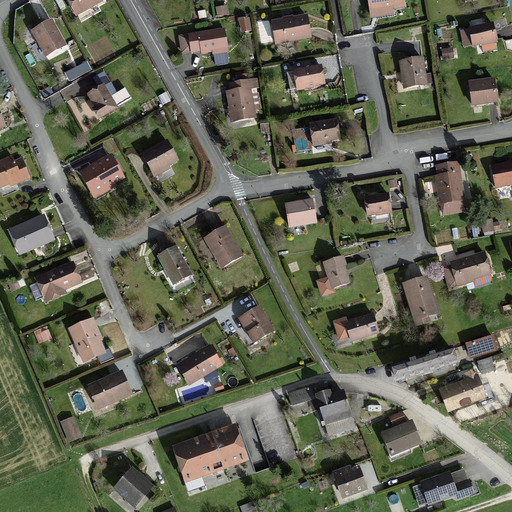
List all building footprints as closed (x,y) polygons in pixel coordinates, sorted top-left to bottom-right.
[(67,0),(76,15),(102,0),(67,0)] [(369,0),(371,11),(391,8),(403,5),(402,0),(369,0)] [(227,15),(226,7),(216,8),(218,17),(227,15)] [(372,17),(392,13),(391,8),(371,11),(372,17)] [(306,16),(272,23),(276,44),(310,37),(306,16)] [(65,45),(51,21),(32,31),(46,56),(65,45)] [(496,40),(492,24),(469,28),(469,29),(472,44),(473,45),(481,44),(494,41),(496,40)] [(472,44),(469,29),(461,31),(464,46),(472,44)] [(228,50),(225,31),(180,38),(183,53),(191,52),(191,53),(201,51),(202,54),(213,52),(228,50)] [(494,41),(481,44),(482,52),(496,49),(494,41)] [(422,58),(400,62),(402,72),(404,71),(407,88),(426,85),(422,58)] [(321,67),(296,71),(299,89),(324,84),(321,67)] [(296,71),(287,73),(290,90),(299,89),(296,71)] [(256,79),(230,84),(231,92),(227,92),(230,108),(232,108),(235,121),(255,117),(250,89),(257,87),(256,79)] [(494,80),(469,83),(472,105),(497,102),(494,80)] [(116,107),(103,86),(88,95),(96,108),(95,108),(100,117),(116,107)] [(336,121),(310,125),(313,143),(329,140),(339,138),(336,121)] [(168,165),(177,160),(167,141),(143,155),(153,174),(168,165)] [(30,177),(22,159),(15,162),(12,157),(0,161),(0,187),(9,183),(23,178),(24,180),(30,177)] [(113,182),(122,177),(111,157),(82,174),(93,194),(113,182)] [(437,166),(439,176),(437,176),(441,204),(463,200),(457,163),(437,166)] [(511,164),(491,169),(495,185),(511,181),(511,164)] [(154,176),(169,168),(168,165),(153,174),(154,176)] [(94,196),(114,185),(113,182),(93,194),(94,196)] [(388,194),(365,198),(368,215),(391,211),(388,194)] [(313,200),(285,205),(289,226),(316,222),(313,200)] [(463,200),(441,204),(443,214),(465,210),(463,200)] [(45,219),(33,224),(32,221),(10,230),(20,254),(53,240),(45,219)] [(491,220),(481,221),(483,232),(493,231),(491,220)] [(222,267),(242,256),(225,227),(206,238),(222,267)] [(191,274),(176,248),(159,258),(173,284),(191,274)] [(490,273),(484,253),(451,263),(451,266),(444,268),(449,287),(473,280),(475,287),(490,283),(491,279),(490,273)] [(345,266),(343,257),(328,262),(330,270),(326,271),(332,289),(349,283),(344,266),(345,266)] [(63,289),(80,282),(72,264),(37,279),(46,301),(58,296),(56,292),(63,289)] [(19,288),(15,278),(8,281),(12,291),(19,288)] [(436,313),(425,279),(405,285),(415,319),(426,316),(436,313)] [(273,331),(259,308),(242,318),(256,342),(273,331)] [(373,315),(346,323),(351,340),(378,333),(373,315)] [(417,324),(427,321),(426,316),(415,319),(417,324)] [(101,336),(93,319),(91,320),(98,338),(101,336)] [(105,352),(98,338),(91,320),(70,329),(84,361),(105,352)] [(51,338),(46,327),(40,329),(45,341),(51,338)] [(495,335),(465,344),(470,359),(499,350),(495,335)] [(192,382),(221,365),(210,347),(181,364),(192,382)] [(456,347),(392,367),(399,385),(462,365),(456,347)] [(492,356),(475,362),(480,374),(495,369),(492,356)] [(190,384),(192,382),(181,364),(179,365),(190,384)] [(466,379),(439,389),(448,412),(488,397),(480,374),(473,378),(471,370),(463,373),(466,379)] [(130,394),(122,373),(90,386),(98,407),(130,394)] [(325,385),(312,389),(317,397),(320,408),(329,436),(357,428),(344,388),(328,393),(325,385)] [(287,396),(290,405),(309,401),(317,397),(312,389),(287,396)] [(317,397),(309,401),(312,411),(320,408),(317,397)] [(80,437),(73,418),(63,422),(70,441),(80,437)] [(410,423),(381,433),(388,454),(417,445),(410,423)] [(232,427),(172,447),(182,479),(242,460),(232,427)] [(356,465),(331,473),(338,494),(363,486),(356,465)] [(126,472),(112,490),(130,503),(144,485),(126,472)] [(460,497),(450,472),(420,480),(429,506),(460,497)] [(253,511),(250,503),(239,507),(240,511),(253,511)]
